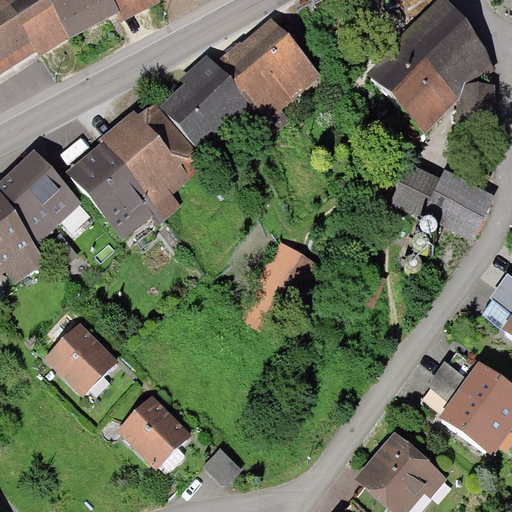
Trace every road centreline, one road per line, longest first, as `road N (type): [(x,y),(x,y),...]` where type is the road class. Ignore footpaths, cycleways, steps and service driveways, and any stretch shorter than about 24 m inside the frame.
road 1 (residential): [(289,511),(471,278),(511,199)]
road 2 (secondary): [(0,141),(257,0)]
